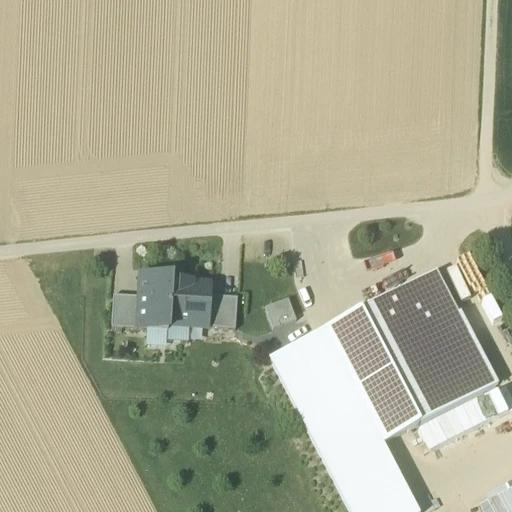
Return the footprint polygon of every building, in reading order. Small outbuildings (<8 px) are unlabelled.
[(435,277),(269,364),(347,511),(415,511),(383,450),(497,390),(459,317),(457,319),(435,277)] [(170,282),(140,280),(138,302),(136,334),(167,336),(167,331),(170,287),(170,282)] [(209,289),(170,287),(167,331),(188,332),(189,324),(205,325),(207,325),(208,301),(209,289)] [(138,302),(112,300),(110,332),(136,334),(138,302)] [(236,302),(208,301),(207,325),(205,325),(205,332),(234,334),(236,302)] [(288,304),(265,312),(272,332),(295,324),(288,304)] [(511,511),(511,482),(471,503),(476,511),(511,511)]
